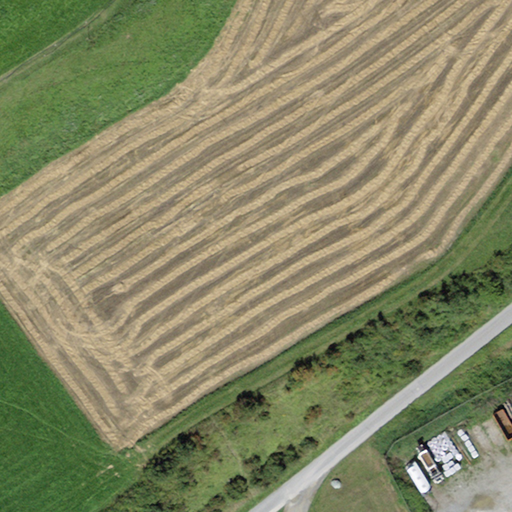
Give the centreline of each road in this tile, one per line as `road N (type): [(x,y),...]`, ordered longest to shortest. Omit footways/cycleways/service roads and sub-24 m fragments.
road 1 (residential): [(511,317),(268,511)]
road 2 (track): [(0,78),(117,0)]
